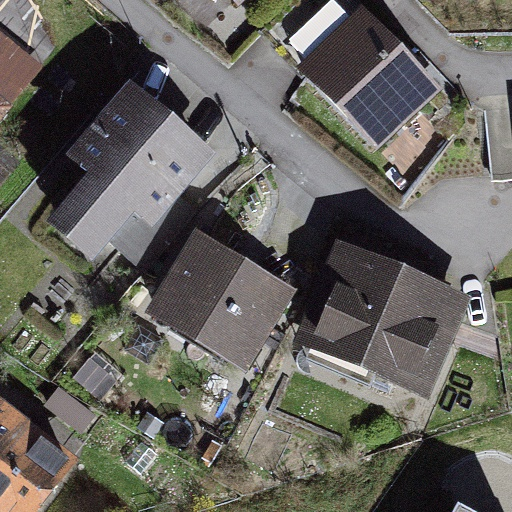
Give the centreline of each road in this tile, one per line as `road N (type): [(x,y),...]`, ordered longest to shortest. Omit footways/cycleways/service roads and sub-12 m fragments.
road 1 (residential): [(115,0),(371,244),(485,242)]
road 2 (residential): [(399,0),(459,64),(511,73)]
